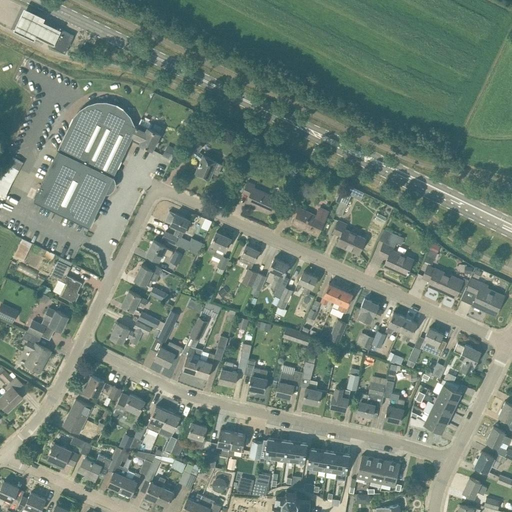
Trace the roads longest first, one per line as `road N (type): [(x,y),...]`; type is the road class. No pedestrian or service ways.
road 1 (residential): [(80,344),(160,187),(509,342)]
road 2 (primary): [(511,229),(34,0)]
road 3 (residential): [(452,460),(208,400),(80,344)]
road 4 (residential): [(127,511),(4,453)]
road 5 (residential): [(4,453),(48,410),(80,344)]
road 6 (tertiary): [(452,460),(509,342)]
